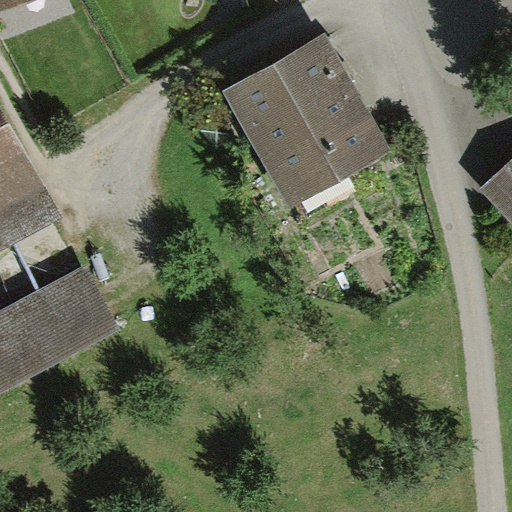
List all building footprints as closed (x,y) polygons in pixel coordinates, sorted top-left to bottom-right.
[(0,0),(0,17),(45,0),(0,0)] [(264,78),(225,101),(291,219),(390,164),(324,45),(264,78)] [(0,106),(0,262),(64,230),(0,106)] [(511,163),(479,195),(511,228),(511,163)] [(82,275),(0,319),(0,396),(114,334),(82,275)]
